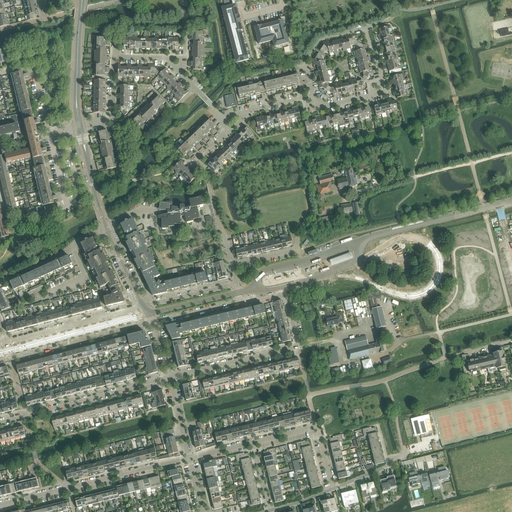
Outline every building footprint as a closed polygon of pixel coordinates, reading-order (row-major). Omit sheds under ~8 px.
[(25,9),(24,9),(24,10),(34,8),(33,5),(36,4),(35,2),(24,5),(25,9)] [(236,4),(224,8),(238,62),(249,60),(241,31),(242,30),(236,4)] [(26,15),(27,19),(26,20),(27,21),(36,19),(35,15),(38,15),(38,12),(26,15)] [(511,19),(498,23),(493,24),(494,29),(496,28),(496,29),(511,25),(511,19)] [(262,25),(254,27),(259,44),(273,41),(274,47),(289,43),(286,31),(283,20),(275,22),(262,26),(262,25)] [(383,28),(379,29),(380,35),(389,32),(389,29),(391,29),(391,26),(388,27),(388,25),(383,26),(383,28)] [(189,67),(193,67),(193,70),(201,70),(201,73),(206,73),(206,70),(204,70),(205,32),(207,32),(207,30),(202,30),(202,32),(194,32),(194,35),(189,35),(189,40),(194,40),(194,43),(192,43),(192,48),(189,48),(189,51),(192,51),(192,59),(193,59),(193,62),(189,62),(189,67)] [(389,32),(380,35),(378,35),(380,41),(383,40),(383,39),(393,37),(393,35),(390,36),(389,32)] [(110,46),(110,41),(106,41),(106,38),(98,38),(98,35),(93,35),(93,38),(95,38),(94,76),(92,76),(92,78),(97,79),(97,76),(105,76),(105,73),(110,73),(110,68),(105,68),(105,65),(107,65),(107,60),(110,61),(110,57),(107,57),(107,49),(105,49),(105,46),(110,46)] [(356,46),(355,46),(358,42),(352,39),(352,36),(348,37),(350,46),(354,45),(355,46),(354,47),(355,47),(356,46)] [(384,42),(381,43),(382,45),(395,42),(394,37),(393,37),(383,39),(383,40),(384,42)] [(343,41),(343,39),(338,41),(340,49),(343,49),(343,52),(346,51),(343,41)] [(329,41),(327,42),(329,51),(329,54),(334,53),(334,54),(335,54),(333,44),(332,44),(330,44),(329,41)] [(327,42),(323,43),(323,46),(320,51),(324,54),(325,52),(329,51),(327,42)] [(358,42),(355,46),(356,46),(357,47),(358,51),(367,49),(366,45),(363,46),(358,42)] [(387,53),(384,54),(384,56),(396,53),(395,49),(396,49),(396,48),(386,50),(387,53)] [(365,55),(365,52),(368,51),(367,49),(358,51),(355,51),(356,56),(355,56),(355,57),(365,55)] [(322,61),(322,57),(322,56),(319,54),(315,59),(312,60),(313,64),(323,62),(322,61)] [(387,61),(388,66),(397,64),(400,63),(398,58),(388,60),(387,61)] [(368,65),(367,62),(370,62),(370,59),(358,62),(357,62),(358,68),(368,65)] [(155,68),(155,65),(151,65),(151,75),(155,75),(156,76),(157,77),(160,74),(155,68)] [(327,66),(317,68),(318,71),(315,72),(316,74),(328,71),(327,67),(328,67),(327,66)] [(160,80),(159,81),(160,82),(168,75),(166,72),(168,70),(166,68),(160,74),(157,77),(160,80)] [(364,76),(363,78),(367,80),(370,74),(373,74),(372,70),(363,72),(364,76)] [(44,154),(46,154),(45,152),(46,152),(45,149),(39,150),(36,138),(33,125),(39,124),(38,121),(38,119),(36,120),(37,121),(32,122),(30,112),(30,111),(30,110),(22,78),(26,77),(26,79),(28,79),(28,77),(27,74),(21,76),(21,72),(12,74),(21,112),(21,113),(5,117),(4,113),(0,113),(0,136),(12,134),(13,138),(11,139),(9,139),(10,140),(11,140),(16,139),(15,133),(25,131),(28,141),(30,149),(5,155),(5,154),(4,151),(5,151),(5,149),(4,149),(1,150),(2,156),(0,156),(0,179),(8,214),(17,212),(8,174),(9,174),(8,173),(8,172),(7,172),(5,164),(29,158),(31,167),(34,166),(34,168),(43,206),(52,204),(51,200),(57,199),(56,196),(55,195),(54,195),(54,196),(50,197),(43,166),(43,164),(42,164),(40,154),(44,153),(44,154)] [(298,73),(234,88),(238,102),(240,101),(240,99),(261,94),(262,98),(263,100),(265,100),(264,94),(298,86),(300,92),(302,91),(298,73)] [(391,81),(390,81),(391,83),(402,80),(405,80),(404,74),(390,77),(391,78),(391,81)] [(168,75),(160,82),(161,83),(162,82),(165,85),(174,76),(172,75),(170,77),(168,75)] [(165,85),(168,88),(167,89),(168,89),(175,82),(173,80),(175,78),(174,76),(165,85)] [(321,82),(318,83),(318,85),(328,82),(328,83),(330,82),(329,78),(330,78),(330,76),(320,79),(321,82)] [(351,80),(350,80),(353,90),(356,89),(357,92),(359,92),(356,82),(357,82),(356,80),(352,81),(351,80)] [(357,82),(356,82),(359,92),(363,91),(362,88),(365,82),(362,80),(361,81),(357,82)] [(175,82),(168,89),(169,90),(170,90),(172,93),(181,84),(180,83),(177,85),(175,82)] [(328,82),(318,85),(319,89),(322,88),(328,91),(330,88),(329,87),(328,83),(328,82)] [(342,82),(340,82),(342,92),(342,93),(342,94),(348,93),(346,84),(343,85),(342,82)] [(181,84),(172,93),(175,96),(174,96),(175,97),(183,90),(181,88),(183,86),(181,84)] [(395,88),(396,91),(393,91),(393,93),(407,90),(406,85),(405,85),(395,88)] [(330,88),(328,91),(333,95),(334,98),(338,97),(335,87),(331,88),(330,88),(331,87),(330,86),(329,87),(330,88)] [(183,90),(175,97),(176,98),(177,97),(180,101),(189,92),(187,90),(185,92),(183,90)] [(407,90),(393,93),(394,96),(397,95),(397,98),(408,96),(407,90)] [(227,108),(236,106),(233,94),(224,96),(227,108)] [(162,112),(166,108),(163,105),(165,103),(158,95),(130,122),(137,129),(140,127),(143,130),(146,127),(143,124),(145,122),(146,123),(150,119),(152,122),(154,119),(152,117),(158,111),(157,110),(159,108),(162,112)] [(389,100),(392,112),(396,111),(396,112),(398,111),(396,101),(392,102),(391,99),(389,100)] [(381,102),(379,102),(382,114),(386,113),(386,114),(387,114),(385,104),(382,105),(381,102)] [(293,110),(295,119),(298,118),(299,121),(301,120),(298,106),(292,108),(293,110)] [(362,106),(365,118),(369,117),(369,118),(371,118),(368,108),(365,109),(364,106),(362,106)] [(117,107),(117,111),(120,112),(125,116),(128,113),(127,112),(127,108),(117,107)] [(358,110),(357,109),(352,110),(354,119),(355,122),(358,121),(360,120),(358,110)] [(284,111),(282,111),(285,123),(289,122),(289,123),(290,123),(288,113),(285,113),(284,111)] [(340,115),(337,115),(339,125),(339,127),(345,126),(344,125),(341,111),(339,112),(340,115)] [(347,113),(344,114),(343,111),(341,111),(344,125),(350,124),(349,123),(347,113)] [(280,125),(277,115),(274,116),(274,113),(271,114),(274,125),(278,124),(279,126),(280,125)] [(339,125),(337,115),(334,116),(333,113),(331,114),(333,125),(337,125),(338,126),(339,125)] [(320,115),(314,117),(315,120),(316,120),(318,130),(320,130),(319,127),(322,126),(320,117),(320,115)] [(267,118),(267,116),(261,117),(263,126),(266,125),(267,128),(269,128),(267,118)] [(328,128),(326,118),(326,116),(320,117),(322,126),(326,126),(326,128),(328,128)] [(316,120),(315,120),(312,121),(312,118),(310,119),(312,130),(316,129),(317,131),(318,130),(316,120)] [(217,132),(214,128),(216,126),(209,119),(205,122),(215,133),(217,132)] [(205,122),(201,126),(208,134),(210,132),(213,135),(215,133),(205,122)] [(206,136),(208,134),(201,126),(197,130),(207,141),(209,139),(206,136)] [(241,129),(249,138),(252,135),(253,136),(254,135),(247,128),(245,130),(243,128),(241,129)] [(239,135),(246,143),(247,142),(246,141),(249,138),(241,129),(239,131),(241,133),(239,135)] [(110,141),(109,138),(114,137),(113,132),(108,134),(107,130),(97,133),(106,170),(116,168),(115,165),(120,163),(119,159),(114,160),(113,157),(115,157),(114,152),(117,151),(116,148),(113,149),(111,141),(110,141)] [(197,130),(193,134),(200,141),(202,139),(206,143),(207,141),(197,130)] [(193,134),(189,138),(199,149),(201,147),(198,143),(200,141),(193,134)] [(239,135),(238,134),(234,138),(242,146),(244,143),(245,144),(246,143),(239,135)] [(189,138),(185,141),(192,149),(194,147),(198,150),(199,149),(189,138)] [(240,149),(239,148),(242,146),(234,138),(230,142),(231,143),(238,150),(240,149)] [(190,151),(192,149),(185,141),(181,145),(192,156),(194,154),(190,151)] [(227,143),(225,144),(234,153),(237,150),(238,151),(238,150),(231,143),(229,145),(227,143)] [(226,148),(224,150),(231,158),(232,157),(231,156),(234,153),(225,144),(224,146),(226,148)] [(181,145),(177,149),(184,157),(187,154),(190,158),(192,156),(181,145)] [(219,150),(218,152),(226,161),(229,158),(230,158),(231,158),(224,150),(221,152),(219,150)] [(218,152),(216,153),(218,156),(216,158),(223,165),(224,164),(223,163),(226,161),(218,152)] [(211,158),(210,159),(218,168),(221,165),(222,166),(223,165),(216,158),(213,160),(211,158)] [(208,161),(210,163),(208,165),(215,173),(216,173),(220,170),(218,168),(210,159),(208,161)] [(182,160),(173,168),(176,172),(175,173),(176,173),(184,166),(181,164),(184,162),(182,160)] [(368,161),(358,165),(360,171),(370,166),(368,161)] [(184,166),(176,173),(177,174),(178,173),(181,176),(190,168),(188,166),(186,169),(184,166)] [(189,172),(191,170),(190,168),(181,176),(179,178),(181,181),(183,180),(184,181),(191,174),(189,172)] [(351,168),(345,170),(345,171),(341,171),(342,175),(342,174),(343,177),(346,177),(346,178),(337,180),(339,190),(349,188),(349,189),(350,190),(353,189),(352,187),(355,186),(357,186),(355,174),(353,175),(351,168)] [(191,174),(184,181),(184,182),(185,181),(188,184),(197,176),(195,174),(193,176),(191,174)] [(332,175),(319,179),(321,185),(317,186),(320,195),(332,192),(330,182),(334,181),(332,175)] [(193,220),(200,218),(198,208),(197,208),(197,207),(204,205),(202,197),(189,200),(191,206),(185,209),(185,205),(180,205),(180,208),(172,207),(173,204),(160,202),(160,204),(159,210),(168,211),(168,214),(159,216),(159,219),(162,219),(162,229),(169,229),(168,227),(175,227),(175,225),(181,225),(181,217),(185,216),(186,223),(194,221),(193,220)] [(351,204),(341,206),(342,213),(352,212),(351,204)] [(160,276),(154,263),(155,262),(151,253),(149,253),(146,245),(147,245),(142,236),(141,236),(137,227),(133,219),(128,221),(127,221),(127,220),(126,220),(126,221),(125,221),(125,222),(121,225),(125,234),(127,233),(128,237),(125,238),(127,243),(126,243),(130,252),(132,252),(136,260),(134,261),(139,270),(140,269),(146,282),(153,296),(169,292),(169,291),(175,289),(175,291),(179,290),(178,288),(185,287),(185,289),(188,288),(187,286),(193,285),(194,287),(196,286),(195,284),(198,284),(198,286),(200,285),(200,283),(206,282),(206,284),(208,283),(205,273),(205,271),(200,272),(200,271),(192,272),(192,274),(163,281),(164,285),(161,286),(160,285),(161,282),(159,281),(157,284),(154,279),(160,276)] [(97,278),(96,279),(100,288),(102,288),(106,297),(104,297),(106,307),(125,302),(116,281),(117,280),(112,271),(111,272),(107,264),(108,263),(104,254),(103,254),(101,250),(98,252),(96,248),(97,247),(93,238),(88,240),(87,239),(86,239),(86,240),(85,240),(85,241),(86,241),(81,244),(89,261),(88,262),(92,271),(93,270),(97,278)] [(68,254),(10,281),(10,282),(14,291),(18,289),(20,292),(25,290),(23,286),(63,268),(65,272),(70,270),(68,266),(72,264),(69,256),(68,256),(68,254)] [(340,257),(329,261),(329,263),(331,263),(331,264),(350,258),(349,254),(348,254),(340,257)] [(227,271),(216,274),(217,279),(218,281),(222,280),(223,280),(228,278),(228,276),(227,277),(226,274),(227,274),(227,273),(227,271)] [(375,299),(381,297),(380,292),(369,295),(372,307),(377,306),(375,299)] [(95,300),(94,300),(97,309),(102,308),(99,297),(97,298),(97,297),(94,297),(95,300)] [(6,298),(0,300),(0,306),(9,302),(8,300),(7,300),(6,298)] [(344,301),(347,310),(354,309),(351,299),(344,301)] [(9,302),(0,306),(0,307),(2,311),(10,307),(9,304),(10,304),(9,302)] [(183,335),(197,332),(197,330),(256,316),(256,318),(266,316),(263,305),(263,303),(166,326),(166,327),(166,329),(172,340),(181,338),(180,334),(182,334),(183,335)] [(284,311),(284,308),(285,308),(284,306),(271,309),(272,314),(284,311)] [(382,307),(372,309),(376,329),(386,327),(382,307)] [(337,314),(333,315),(333,317),(326,319),(324,320),(325,325),(327,324),(328,327),(340,324),(340,323),(345,322),(342,312),(337,314)] [(139,344),(140,347),(137,347),(137,349),(151,346),(147,337),(145,332),(144,332),(127,336),(130,346),(139,344)] [(345,341),(347,351),(368,345),(366,336),(345,341)] [(376,339),(377,343),(368,345),(347,351),(350,360),(384,352),(381,338),(376,339)] [(333,358),(328,359),(330,365),(339,363),(336,347),(331,349),(333,358)] [(493,353),(493,356),(495,361),(505,359),(504,355),(503,356),(501,349),(494,351),(495,353),(493,353)] [(487,357),(485,358),(488,368),(490,368),(493,368),(493,367),(496,366),(495,361),(493,356),(491,356),(490,356),(487,356),(487,357)] [(390,357),(382,360),(384,365),(392,362),(390,357)] [(479,359),(476,360),(479,371),(482,370),(485,370),(485,369),(488,368),(485,358),(482,358),(479,358),(479,359)] [(363,360),(364,369),(373,368),(372,359),(363,360)] [(505,359),(495,361),(496,366),(496,369),(498,368),(499,371),(506,369),(504,362),(505,362),(505,359)] [(473,360),(470,361),(467,362),(468,365),(470,373),(473,372),(473,373),(476,372),(476,371),(479,371),(476,360),(473,360)] [(22,365),(16,366),(19,375),(22,374),(23,376),(24,376),(22,365)] [(51,387),(49,387),(52,400),(57,399),(55,389),(52,390),(51,387)] [(134,396),(134,397),(131,398),(133,407),(134,410),(139,408),(138,406),(135,395),(134,396)] [(10,400),(13,410),(18,409),(16,400),(13,400),(12,397),(10,397),(11,400),(10,400)] [(309,410),(304,412),(306,421),(309,420),(309,423),(312,422),(309,410)] [(301,422),(299,413),(298,411),(293,412),(296,424),(301,422)] [(293,412),(288,414),(291,425),(296,424),(293,412)] [(288,414),(283,415),(283,417),(285,426),(291,425),(288,414)] [(429,415),(422,417),(422,418),(412,420),(416,435),(427,432),(424,420),(430,419),(429,415)] [(272,417),(273,419),(275,429),(280,428),(278,418),(277,416),(272,417)] [(272,417),(267,419),(267,421),(270,430),(275,429),(273,419),(272,417)] [(254,434),(252,425),(251,423),(246,424),(246,426),(249,435),(254,434)] [(369,428),(362,430),(364,436),(368,435),(376,433),(375,428),(369,429),(369,428)] [(174,437),(174,436),(169,438),(168,435),(169,435),(169,434),(161,436),(162,440),(163,444),(166,444),(176,442),(174,437)] [(335,436),(335,438),(329,439),(330,444),(339,442),(343,441),(341,435),(335,436)] [(204,440),(194,443),(196,448),(201,447),(202,450),(216,446),(215,443),(205,446),(204,440)] [(303,442),(296,443),(298,449),(302,448),(310,446),(309,440),(305,441),(305,442),(303,443),(303,442)] [(159,460),(175,457),(174,457),(173,454),(178,453),(178,452),(177,447),(168,449),(169,455),(158,457),(159,460)] [(273,456),(277,455),(275,448),(269,450),(269,451),(263,453),(264,458),(273,456)] [(156,460),(158,460),(155,449),(149,450),(152,459),(155,459),(155,460),(156,460)] [(242,453),(235,455),(237,462),(241,461),(249,459),(249,458),(248,453),(242,455),(242,453)] [(115,468),(113,459),(112,457),(107,458),(110,470),(115,468)] [(107,458),(102,460),(105,471),(110,470),(107,458)] [(384,463),(383,458),(374,460),(375,465),(373,466),(374,467),(378,466),(378,465),(384,463)] [(102,460),(97,461),(99,472),(105,471),(102,460)] [(209,462),(209,463),(204,464),(205,469),(205,470),(213,468),(217,467),(216,460),(209,462)] [(97,461),(91,462),(92,464),(94,474),(99,472),(97,461)] [(84,476),(81,467),(81,465),(76,466),(78,477),(84,476)] [(76,466),(70,467),(73,479),(78,477),(76,466)] [(70,467),(65,469),(68,480),(73,479),(70,467)] [(172,477),(179,475),(178,469),(168,472),(169,478),(172,477)] [(438,470),(439,473),(430,475),(432,485),(439,484),(439,483),(438,478),(440,478),(441,481),(443,480),(443,482),(448,480),(447,476),(449,475),(448,471),(446,471),(445,469),(438,470)] [(346,472),(337,474),(339,479),(348,477),(350,476),(349,471),(346,472)] [(390,477),(387,478),(387,479),(390,489),(397,488),(394,476),(393,476),(392,473),(389,474),(390,477)] [(411,478),(409,478),(410,483),(412,483),(413,487),(418,486),(418,484),(419,484),(419,481),(421,480),(422,486),(429,484),(427,474),(418,476),(417,474),(410,476),(411,478)] [(156,487),(155,487),(155,489),(158,489),(157,488),(162,487),(159,476),(156,477),(154,478),(156,487)] [(20,477),(19,477),(18,477),(19,480),(21,479),(22,482),(20,482),(23,491),(25,491),(28,490),(25,478),(21,479),(20,477)] [(31,479),(32,479),(31,477),(29,477),(25,478),(28,490),(31,489),(33,489),(31,479)] [(381,480),(380,481),(383,493),(390,491),(390,489),(387,479),(385,480),(384,477),(381,478),(381,477),(380,477),(381,480)] [(14,493),(18,492),(15,483),(14,480),(10,481),(10,479),(8,480),(8,482),(10,482),(11,484),(10,485),(12,494),(15,493),(14,493)] [(183,482),(182,480),(173,482),(173,481),(171,481),(171,484),(172,488),(184,485),(183,482)] [(367,486),(370,496),(377,495),(376,490),(375,490),(373,483),(373,482),(370,483),(370,484),(368,484),(368,485),(367,486)] [(370,496),(367,486),(366,486),(366,485),(364,485),(364,484),(361,485),(361,486),(363,493),(361,493),(363,498),(370,496)] [(353,491),(352,492),(352,493),(349,494),(351,504),(356,503),(358,503),(355,491),(353,491)] [(351,504),(349,494),(345,494),(345,493),(343,494),(341,494),(345,509),(345,508),(352,507),(351,504)] [(93,504),(92,505),(93,507),(95,506),(99,505),(99,503),(96,494),(93,495),(91,495),(93,504)] [(328,500),(331,511),(338,511),(335,498),(328,500)] [(331,511),(328,500),(321,502),(323,511),(331,511)] [(64,511),(63,511),(69,511),(70,511),(69,507),(71,507),(69,502),(68,502),(67,501),(64,502),(62,502),(64,511)]
